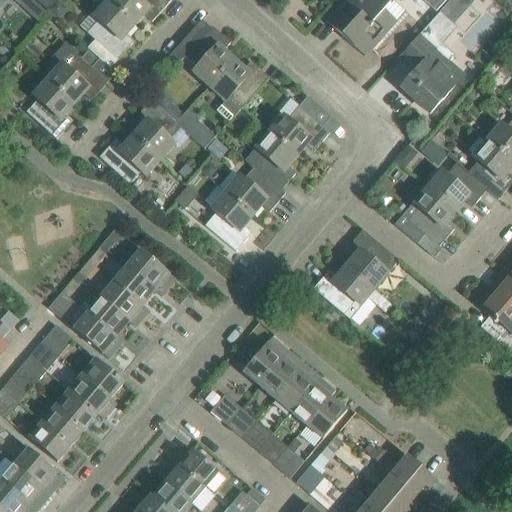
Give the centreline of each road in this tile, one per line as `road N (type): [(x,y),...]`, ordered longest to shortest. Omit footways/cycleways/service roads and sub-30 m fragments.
road 1 (residential): [(470,469),(420,429),(388,423),(246,302)]
road 2 (residential): [(232,0),(366,128),(364,163),(335,196)]
road 3 (residential): [(335,196),(430,273),(450,277),(496,225),(511,220)]
road 4 (residential): [(76,149),(200,0)]
road 5 (residential): [(276,511),(281,497),(274,484),(168,396)]
road 6 (residential): [(168,396),(70,511)]
road 7 (residential): [(335,196),(246,302)]
road 8 (residential): [(246,302),(168,396)]
